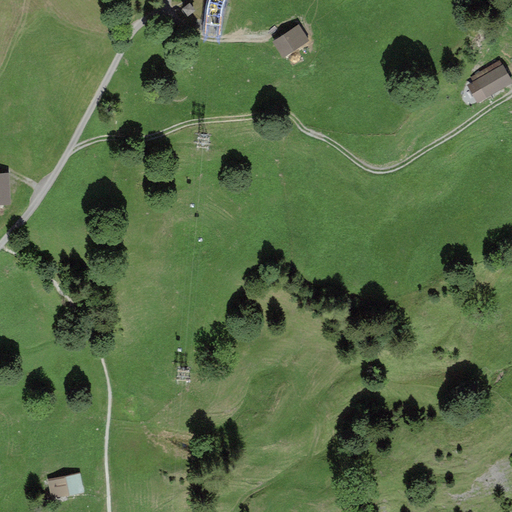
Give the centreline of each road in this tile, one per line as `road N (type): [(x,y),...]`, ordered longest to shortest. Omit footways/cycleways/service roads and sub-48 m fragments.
road 1 (track): [(65,156),(100,138),(153,136),(183,123),(283,110),(364,166),(386,170),(509,94)]
road 2 (track): [(0,243),(65,156),(131,30),(166,0)]
road 3 (track): [(279,56),(260,38),(188,30),(169,0)]
